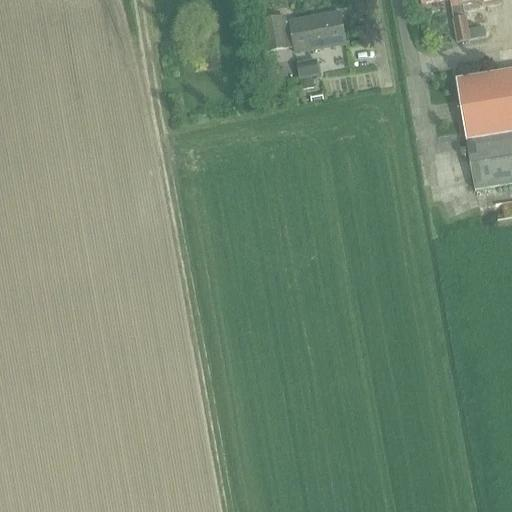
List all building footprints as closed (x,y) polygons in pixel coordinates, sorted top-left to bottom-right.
[(420,0),(422,6),(450,1),(451,9),(458,43),(470,41),(467,23),(463,7),(499,0),(498,0),(420,0)] [(265,54),(294,50),(295,56),(346,46),(341,15),(288,25),(287,20),(259,24),(265,54)] [(301,80),(319,78),(317,63),(299,66),(301,80)] [(511,71),(456,81),(476,192),(511,185),(511,71)] [(322,95),(311,97),(312,104),(323,102),(322,95)]
